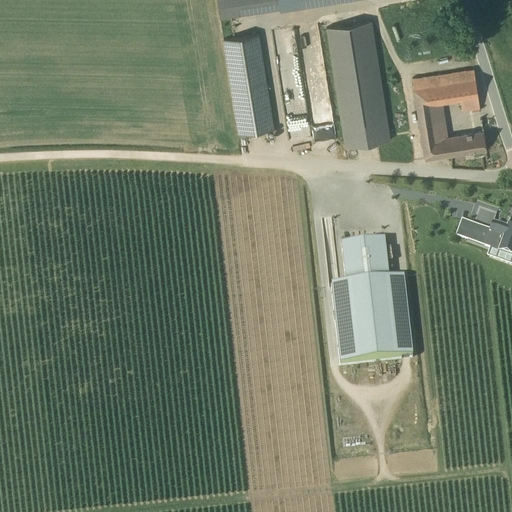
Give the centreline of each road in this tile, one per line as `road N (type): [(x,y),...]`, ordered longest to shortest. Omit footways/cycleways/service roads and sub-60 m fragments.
road 1 (track): [(511,170),(498,176),(237,159),(0,162)]
road 2 (residential): [(511,152),(468,0)]
